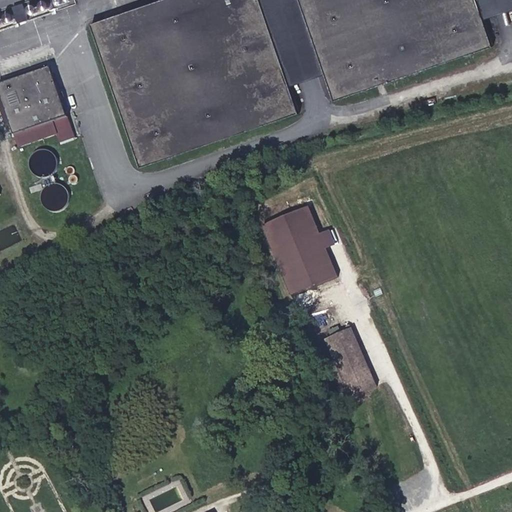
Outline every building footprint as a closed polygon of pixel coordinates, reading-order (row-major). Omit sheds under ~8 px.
[(40,0),(27,2),(29,14),(54,10),(52,0),(40,0)] [(142,166),(298,112),(289,86),(259,0),(162,0),(93,24),(142,166)] [(325,74),(300,0),(259,0),(289,86),(325,74)] [(334,98),(491,45),(481,19),(474,0),(300,0),(325,74),(334,98)] [(511,8),(511,0),(474,0),(481,19),(511,8)] [(23,3),(14,6),(21,27),(30,23),(23,3)] [(0,88),(15,134),(68,116),(51,68),(0,86),(0,88)] [(68,116),(15,134),(19,147),(57,134),(61,144),(75,139),(68,116)] [(67,207),(69,189),(49,187),(47,205),(67,207)] [(311,207),(262,226),(290,297),(339,278),(311,207)] [(314,312),(328,310),(326,300),(312,303),(314,312)] [(378,385),(353,328),(326,340),(350,397),(378,385)]
